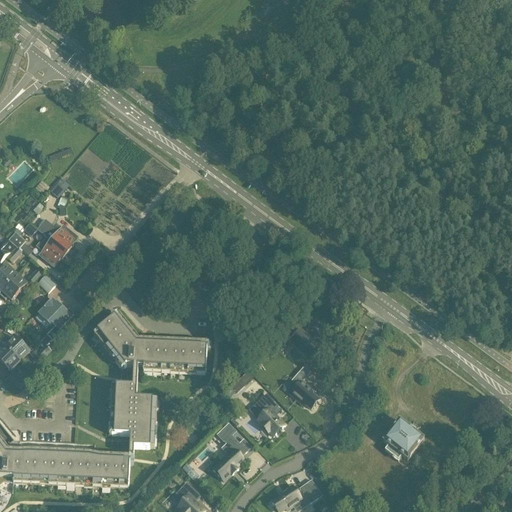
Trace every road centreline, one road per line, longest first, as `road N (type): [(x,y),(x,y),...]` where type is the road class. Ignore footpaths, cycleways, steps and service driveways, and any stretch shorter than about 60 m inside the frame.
road 1 (primary): [(389,305),(54,58)]
road 2 (track): [(511,294),(396,153),(395,135),(426,106),(485,0)]
road 3 (residential): [(389,305),(368,344),(345,428),(233,511)]
road 4 (primary): [(511,398),(389,305)]
